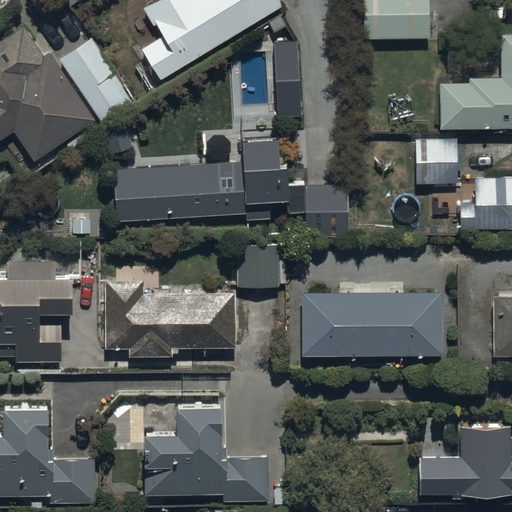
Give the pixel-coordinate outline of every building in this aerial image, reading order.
[(161,80),(280,7),(278,0),(155,0),(138,11),(156,40),(141,49),(161,80)] [(428,0),(361,0),(362,40),(429,39),(428,0)] [(0,41),(0,140),(14,132),(34,162),(95,121),(49,53),(44,57),(23,26),(0,41)] [(511,128),(511,35),(499,36),(499,47),(469,47),(469,82),(440,82),(440,129),(511,128)] [(90,39),(59,60),(102,124),(134,103),(90,39)] [(298,42),(275,43),(279,117),(302,116),(298,42)] [(124,122),(103,129),(111,155),(132,148),(124,122)] [(457,137),(415,137),(415,182),(458,182),(457,137)] [(348,236),(347,182),(288,184),(287,166),(278,167),(278,140),(242,142),(243,163),(115,168),(117,218),(246,214),(246,220),(271,220),(271,203),(288,202),(288,214),(303,213),(304,238),(348,236)] [(511,176),(461,178),(462,230),(511,228),(511,176)] [(238,244),(238,287),(279,287),(279,284),(286,284),(286,244),(238,244)] [(79,269),(55,269),(55,262),(7,263),(7,279),(0,279),(0,357),(16,357),(16,363),(63,362),(62,324),(64,324),(64,320),(80,320),(79,269)] [(144,280),(104,281),(105,349),(128,349),(128,357),(173,356),(173,354),(178,354),(178,349),(236,347),(235,292),(144,294),(144,280)] [(442,293),(300,294),(300,357),(442,356),(442,293)] [(511,297),(493,297),(493,369),(510,369),(510,359),(511,358),(511,297)] [(269,503),(269,457),(222,458),(221,405),(176,405),(176,436),(145,436),(145,497),(223,496),(223,503),(269,503)] [(4,434),(0,433),(0,496),(51,496),(51,505),(95,505),(94,458),(49,458),(48,406),(3,406),(4,434)] [(461,456),(419,457),(420,494),(453,493),(453,501),(463,501),(463,498),(511,496),(511,450),(511,427),(460,429),(461,456)]
